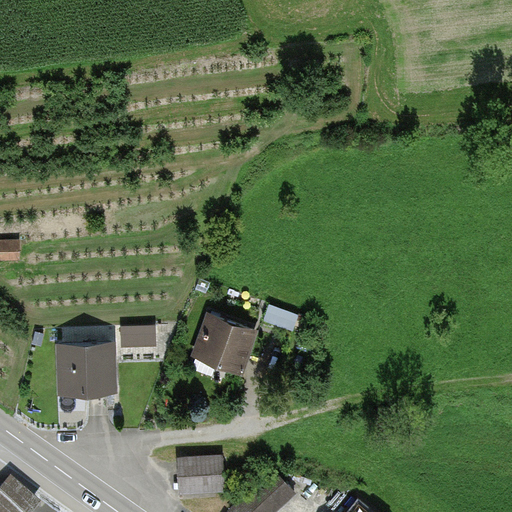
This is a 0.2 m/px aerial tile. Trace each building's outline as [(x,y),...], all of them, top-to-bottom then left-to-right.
[(0,255),(18,255),(17,241),(0,241),(0,255)] [(271,303),(267,317),(296,326),(300,312),(271,303)] [(241,369),(255,328),(211,313),(197,354),(241,369)] [(156,324),(123,326),(124,342),(156,340),(156,324)] [(110,342),(64,344),(65,386),(86,385),(86,391),(112,390),(110,342)] [(222,456),(179,459),(181,488),(224,485),(222,456)] [(272,511),(295,491),(274,469),(230,510),(232,511),(272,511)] [(7,479),(0,487),(0,509),(3,511),(27,511),(36,502),(7,479)] [(373,511),(357,499),(346,511),(373,511)]
